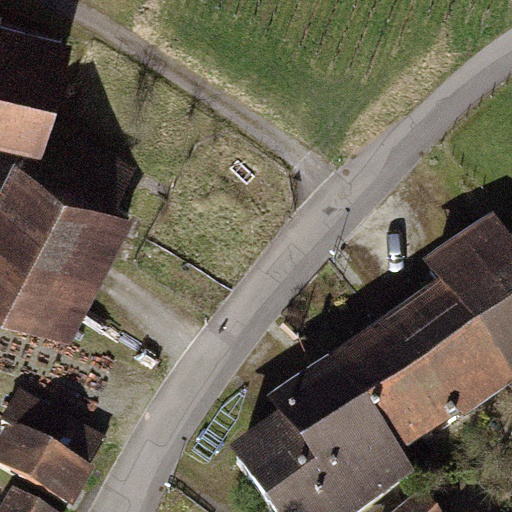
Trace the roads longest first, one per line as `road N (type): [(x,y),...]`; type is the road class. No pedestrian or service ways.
road 1 (residential): [(123,511),(189,377),(352,198),(511,46)]
road 2 (track): [(352,198),(194,77),(33,0)]
